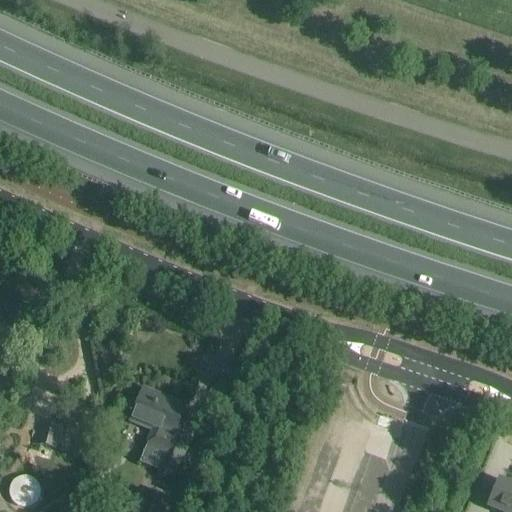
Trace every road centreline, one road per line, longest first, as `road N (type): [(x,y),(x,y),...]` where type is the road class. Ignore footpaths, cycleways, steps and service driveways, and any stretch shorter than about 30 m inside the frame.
road 1 (motorway): [(511,243),(352,189),(0,42)]
road 2 (motorway): [(0,101),(331,242),(511,300)]
road 3 (tertiary): [(438,366),(149,258),(0,190)]
road 4 (unclassified): [(66,0),(315,91),(511,149)]
road 5 (unclassified): [(383,511),(438,366)]
